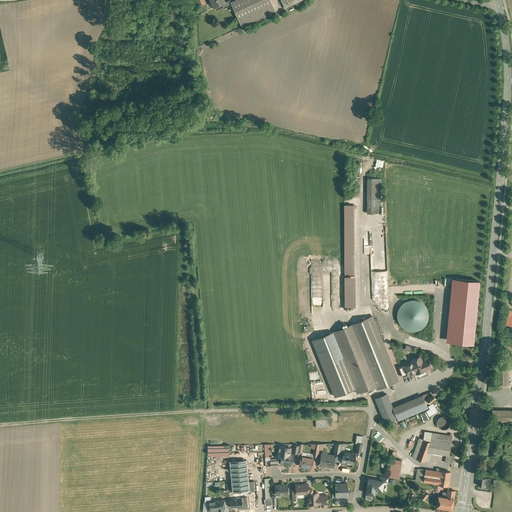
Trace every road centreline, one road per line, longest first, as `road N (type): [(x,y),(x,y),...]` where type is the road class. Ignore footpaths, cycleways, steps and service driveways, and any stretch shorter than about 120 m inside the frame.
road 1 (tertiary): [(498,7),(507,92),(462,511)]
road 2 (track): [(0,425),(370,408),(370,419)]
